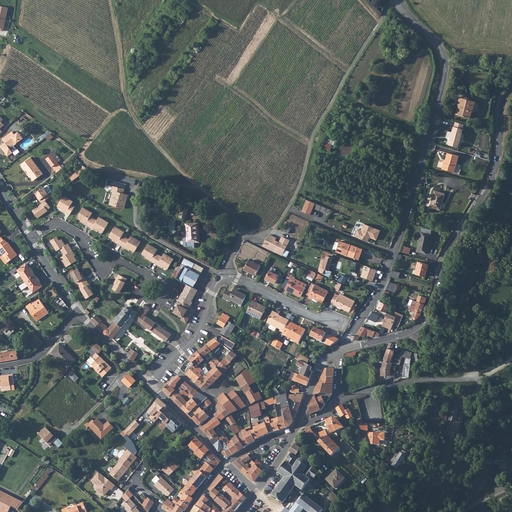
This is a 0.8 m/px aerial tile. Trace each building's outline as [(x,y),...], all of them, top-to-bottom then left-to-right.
[(8,8),(0,6),(0,30),(3,31),(8,8)] [(472,112),(475,101),(460,97),(457,108),(458,108),(456,115),(470,118),(472,112)] [(458,147),(464,124),(455,122),(449,144),(458,147)] [(2,148),(8,156),(13,152),(11,150),(16,146),(14,143),(16,142),(17,143),(23,138),(18,132),(15,134),(12,131),(2,139),(5,143),(3,144),(4,146),(2,148)] [(51,133),(52,132),(50,131),(38,139),(40,142),(46,137),(51,133)] [(327,143),(325,142),(323,148),(330,150),(332,145),(335,145),(336,142),(329,139),(327,143)] [(61,160),(55,152),(46,159),(52,167),(61,160)] [(457,164),(459,156),(447,153),(445,163),(444,163),(442,169),(458,173),(460,165),(457,164)] [(31,157),(22,164),(34,181),(43,174),(31,157)] [(81,169),(76,173),(79,176),(88,170),(85,167),(81,170),(81,169)] [(41,203),(45,200),(51,196),(49,193),(51,191),(51,190),(48,185),(47,185),(44,187),(43,187),(35,193),(40,200),(39,200),(41,203)] [(113,191),(109,205),(124,209),(126,202),(123,201),(125,194),(123,193),(125,189),(113,186),(112,191),(113,191)] [(440,210),(445,194),(434,191),(430,207),(440,210)] [(67,212),(66,213),(70,215),(75,207),(71,205),(73,201),(64,196),(57,206),(62,209),(67,212)] [(45,200),(41,203),(32,210),(38,218),(43,214),(41,212),(46,209),(47,210),(51,207),(45,200)] [(313,208),(315,203),(307,200),(302,211),(310,215),(313,208)] [(331,210),(321,206),(319,210),(329,215),(331,210)] [(90,216),(93,213),(83,207),(77,218),(81,220),(86,223),(85,224),(89,226),(92,229),(93,227),(98,230),(102,233),(109,222),(99,217),(97,220),(94,218),(90,216)] [(189,209),(182,207),(179,217),(186,219),(189,209)] [(374,232),(375,228),(361,222),(355,237),(368,242),(372,232),(374,232)] [(183,238),(184,245),(184,246),(185,246),(191,246),(192,248),(195,248),(195,242),(199,242),(198,223),(186,223),(186,237),(185,237),(184,237),(183,238)] [(123,235),(125,232),(115,226),(109,237),(113,239),(118,242),(117,243),(121,246),(124,248),(125,247),(130,249),(134,252),(141,241),(131,236),(129,239),(126,237),(123,235)] [(431,234),(421,232),(417,252),(427,254),(431,234)] [(267,238),(266,239),(262,246),(287,257),(290,251),(285,249),(290,240),(282,237),(279,242),(275,241),(276,238),(270,235),(267,238)] [(59,240),(57,237),(50,241),(57,251),(60,249),(62,252),(64,255),(61,257),(67,267),(77,260),(75,256),(72,251),(73,251),(70,247),(68,243),(66,245),(65,246),(61,239),(59,240)] [(4,240),(0,243),(0,247),(0,248),(0,249),(4,254),(9,261),(9,262),(17,255),(13,250),(14,249),(8,242),(7,243),(5,240),(4,240)] [(359,260),(362,249),(339,241),(336,252),(359,260)] [(158,249),(148,243),(142,254),(146,257),(151,260),(150,261),(154,263),(158,265),(158,264),(163,267),(167,269),(174,259),(164,253),(162,257),(159,255),(156,253),(158,249)] [(410,248),(404,246),(402,252),(409,254),(410,248)] [(332,258),(333,254),(323,252),(321,259),(322,259),(318,272),(330,277),(332,272),(329,271),(330,265),(333,258),(332,258)] [(1,257),(6,264),(9,261),(4,254),(1,257)] [(194,264),(185,258),(182,263),(192,268),(191,269),(200,274),(204,268),(195,263),(194,264)] [(249,260),(244,269),(256,275),(260,266),(249,260)] [(418,262),(415,274),(426,276),(429,265),(418,262)] [(18,270),(26,281),(35,275),(27,263),(18,270)] [(183,265),(179,263),(171,276),(176,278),(183,265)] [(184,265),(177,279),(187,284),(193,288),(200,274),(191,269),(184,265)] [(364,269),(361,277),(373,281),(376,272),(377,270),(368,267),(367,270),(364,269)] [(81,273),(78,268),(71,273),(79,285),(87,298),(94,294),(91,289),(88,285),(89,284),(87,280),(85,277),(83,278),(81,273)] [(400,272),(393,270),(391,277),(398,279),(400,272)] [(269,271),(265,279),(275,284),(279,275),(269,271)] [(315,274),(316,273),(310,271),(308,276),(314,279),(316,275),(315,274)] [(116,284),(113,288),(120,292),(127,279),(119,274),(117,278),(119,279),(116,284),(116,283),(116,284)] [(43,286),(35,275),(26,281),(19,286),(22,290),(29,286),(33,292),(43,286)] [(347,277),(341,275),(338,281),(344,283),(347,277)] [(289,280),(285,289),(301,297),(307,284),(295,278),(294,280),(290,278),(289,280)] [(395,293),(398,285),(389,282),(386,289),(395,293)] [(315,284),(312,283),(306,295),(309,296),(315,284)] [(187,284),(178,300),(179,300),(180,301),(190,306),(192,303),(191,302),(193,298),(193,297),(194,294),(195,294),(198,290),(193,288),(187,284)] [(323,303),(329,291),(315,284),(309,296),(308,298),(312,299),(313,298),(318,301),(323,303)] [(231,302),(231,300),(241,305),(246,296),(234,290),(231,294),(226,291),(223,298),(231,302)] [(354,303),(339,296),(336,294),(332,301),(331,303),(350,312),(350,311),(354,303)] [(355,301),(340,294),(339,296),(354,303),(355,301)] [(422,310),(425,310),(426,308),(427,305),(424,304),(427,298),(419,295),(417,301),(413,300),(411,306),(409,310),(414,311),(412,318),(416,320),(420,315),(422,310)] [(27,306),(37,321),(49,312),(40,299),(32,304),(31,303),(27,306)] [(183,317),(181,320),(186,323),(191,315),(187,313),(186,312),(187,310),(188,310),(189,310),(191,307),(190,306),(180,301),(178,305),(174,312),(183,317)] [(253,301),(247,313),(260,320),(266,308),(253,301)] [(387,313),(390,305),(380,301),(376,308),(387,313)] [(144,304),(134,318),(155,333),(166,341),(171,334),(160,326),(147,316),(147,317),(145,316),(150,308),(144,304)] [(123,327),(132,315),(131,314),(133,311),(128,306),(125,310),(124,309),(115,320),(116,320),(110,329),(101,321),(102,320),(96,315),(92,320),(104,332),(105,332),(105,333),(105,334),(106,334),(107,334),(108,334),(112,339),(122,327),(122,326),(123,327)] [(280,331),(283,333),(289,321),(285,319),(279,316),(279,315),(273,311),(267,323),(270,324),(268,328),(275,332),(277,328),(280,329),(280,331)] [(372,312),(368,319),(376,322),(379,315),(372,312)] [(398,327),(403,315),(395,312),(394,316),(387,313),(381,326),(391,330),(395,321),(396,322),(394,326),(398,327)] [(224,327),(228,321),(230,318),(223,314),(217,324),(224,328),(224,327)] [(232,332),(235,326),(228,321),(224,327),(232,332)] [(305,330),(289,321),(283,333),(282,334),(286,336),(287,335),(294,338),(293,340),(293,341),(298,344),(305,330)] [(362,326),(353,340),(357,341),(361,336),(367,338),(368,335),(373,337),(379,335),(380,333),(362,326)] [(224,328),(221,333),(228,338),(232,332),(224,327),(224,328)] [(314,327),(310,336),(322,342),(326,333),(314,327)] [(419,331),(413,335),(410,337),(408,342),(418,345),(423,333),(419,331)] [(37,349),(43,343),(33,332),(27,337),(37,349)] [(220,342),(232,350),(235,344),(223,337),(220,342)] [(218,347),(221,343),(215,339),(206,345),(212,352),(214,350),(218,347)] [(384,361),(396,364),(400,364),(402,356),(406,357),(407,351),(402,350),(401,355),(394,353),(395,350),(392,349),(394,344),(391,342),(389,343),(384,361)] [(92,348),(97,352),(93,356),(96,359),(93,362),(93,367),(103,377),(112,367),(98,354),(103,349),(97,343),(92,348)] [(60,344),(52,352),(68,368),(75,360),(60,344)] [(212,352),(206,345),(197,352),(203,360),(212,352)] [(130,351),(128,354),(127,355),(134,361),(140,354),(137,352),(133,349),(130,351)] [(0,353),(0,361),(18,359),(17,350),(0,353)] [(234,359),(237,355),(231,351),(228,354),(234,359)] [(403,371),(403,377),(409,376),(412,358),(410,357),(412,353),(407,351),(406,357),(404,365),(403,371)] [(198,366),(204,362),(203,360),(197,352),(190,358),(196,367),(198,366)] [(418,353),(415,353),(413,365),(422,366),(423,359),(417,358),(418,353)] [(224,357),(230,363),(234,359),(228,354),(224,357)] [(226,367),(229,365),(230,363),(224,357),(220,361),(226,367)] [(303,358),(301,361),(298,360),(296,365),(302,368),(299,374),(309,378),(312,371),(310,370),(311,368),(311,367),(309,366),(311,362),(303,358)] [(217,379),(222,374),(216,366),(217,365),(212,359),(208,363),(213,368),(210,372),(217,379)] [(226,367),(220,361),(219,362),(217,365),(216,366),(222,374),(228,369),(226,367)] [(381,375),(375,375),(376,383),(395,377),(396,364),(384,361),(382,368),(381,368),(381,375)] [(194,369),(192,366),(190,368),(185,373),(195,382),(202,376),(200,374),(203,371),(202,370),(198,366),(196,367),(195,368),(194,369)] [(249,386),(255,383),(248,369),(236,378),(242,388),(249,384),(249,386)] [(320,394),(332,394),(334,370),(325,369),(321,376),(314,395),(315,395),(320,395),(320,394)] [(281,373),(277,370),(273,376),(276,378),(281,373)] [(210,385),(217,379),(210,372),(204,378),(207,381),(206,381),(210,385)] [(129,388),(136,380),(129,373),(122,380),(129,388)] [(14,384),(13,374),(0,375),(0,379),(1,391),(11,389),(10,385),(14,384)] [(165,392),(169,397),(174,401),(184,390),(180,387),(174,393),(174,392),(173,389),(177,385),(178,383),(177,383),(178,382),(182,385),(185,382),(178,376),(171,380),(163,391),(165,392)] [(206,381),(207,381),(204,378),(202,376),(195,382),(202,388),(207,388),(210,385),(206,381)] [(185,382),(182,385),(180,387),(184,390),(185,390),(189,385),(185,382)] [(258,401),(263,399),(255,383),(249,386),(252,391),(247,394),(251,404),(257,401),(258,401)] [(189,394),(194,388),(190,384),(189,385),(185,390),(189,394)] [(245,395),(247,394),(252,391),(249,386),(249,384),(242,388),(245,395)] [(186,397),(189,400),(191,398),(198,392),(194,388),(189,394),(186,397)] [(174,401),(181,408),(189,400),(186,397),(189,394),(185,390),(184,390),(174,401)] [(239,396),(234,391),(226,396),(224,393),(218,398),(219,400),(231,414),(246,407),(239,396)] [(198,392),(191,398),(194,402),(203,395),(198,392)] [(315,396),(321,410),(332,394),(320,394),(320,395),(315,395),(314,395),(314,396),(315,396)] [(203,395),(194,402),(197,405),(200,403),(207,398),(203,395)] [(281,403),(283,411),(284,417),(286,428),(287,427),(289,426),(292,425),(293,421),(287,395),(285,395),(282,395),(279,396),(277,396),(277,399),(276,399),(277,404),(281,403)] [(287,395),(293,421),(303,395),(287,395)] [(315,396),(314,396),(310,405),(308,406),(310,414),(321,410),(315,396)] [(191,410),(196,416),(202,412),(197,405),(194,402),(191,398),(189,400),(181,408),(187,414),(191,410)] [(212,404),(207,398),(200,403),(205,410),(212,405),(212,404)] [(166,406),(158,399),(157,400),(148,411),(152,415),(158,409),(161,412),(165,408),(166,406)] [(231,414),(219,400),(216,406),(219,410),(226,417),(231,414)] [(250,408),(251,410),(252,419),(255,417),(261,414),(260,410),(266,409),(264,401),(250,408)] [(344,404),(347,409),(352,406),(348,401),(344,404)] [(205,410),(200,403),(197,405),(202,412),(203,411),(205,410)] [(336,408),(341,417),(345,415),(348,420),(353,417),(349,409),(346,411),(342,404),(336,408)] [(452,406),(448,419),(455,421),(459,407),(452,406)] [(158,414),(160,416),(160,417),(167,424),(168,423),(174,417),(165,408),(161,412),(158,414)] [(226,417),(219,410),(214,415),(216,417),(220,422),(226,417)] [(208,417),(209,416),(203,411),(202,412),(196,416),(192,419),(198,425),(200,425),(205,421),(206,420),(208,417)] [(236,421),(233,416),(226,420),(231,427),(235,434),(240,431),(235,422),(236,421)] [(168,423),(171,426),(176,430),(182,424),(174,417),(168,423)] [(220,422),(216,417),(212,420),(207,425),(201,429),(206,434),(207,433),(213,429),(221,423),(220,422)] [(278,418),(280,430),(286,428),(284,417),(278,418)] [(338,420),(333,417),(326,420),(331,433),(344,428),(338,420)] [(85,425),(88,428),(90,426),(95,421),(92,418),(85,425)] [(90,426),(102,439),(114,427),(109,421),(105,425),(98,418),(95,421),(90,426)] [(268,418),(265,419),(264,419),(269,433),(280,430),(278,418),(268,421),(268,418)] [(255,430),(258,438),(269,433),(264,419),(253,424),(255,430)] [(139,425),(135,421),(124,431),(127,434),(129,436),(139,425)] [(46,427),(38,434),(50,446),(53,442),(56,445),(60,442),(46,427)] [(315,434),(310,427),(305,430),(312,440),(314,438),(316,436),(315,434)] [(247,429),(243,431),(245,434),(249,444),(254,441),(254,440),(251,431),(251,430),(251,431),(248,432),(247,429)] [(455,432),(443,429),(442,434),(446,435),(453,437),(455,432)] [(180,442),(190,432),(188,430),(178,440),(180,442)] [(222,440),(233,455),(244,448),(238,439),(236,436),(234,438),(234,440),(231,441),(230,439),(226,435),(223,430),(222,431),(226,438),(222,440)] [(325,430),(315,434),(316,436),(319,441),(324,437),(328,436),(325,430)] [(217,433),(211,438),(210,439),(215,446),(222,440),(217,433)] [(380,445),(380,440),(385,441),(385,433),(367,433),(371,444),(380,445)] [(118,462),(119,462),(128,469),(138,458),(135,456),(138,452),(135,444),(129,437),(129,436),(127,434),(124,437),(127,441),(129,442),(125,447),(128,450),(126,452),(124,450),(121,451),(118,454),(119,457),(121,459),(118,462)] [(245,434),(238,439),(244,448),(248,444),(249,444),(245,434)] [(329,437),(325,438),(324,437),(319,441),(318,442),(332,456),(340,449),(339,448),(340,447),(339,445),(338,446),(329,437)] [(201,460),(210,451),(197,438),(189,446),(196,453),(194,454),(200,461),(201,460)] [(221,451),(228,457),(233,455),(222,440),(215,446),(219,452),(221,451)] [(301,448),(295,444),(289,451),(296,456),(301,448)] [(220,463),(221,462),(210,451),(201,460),(208,465),(207,465),(206,464),(200,471),(199,472),(207,478),(211,473),(215,468),(220,463)] [(394,463),(392,465),(397,469),(406,456),(400,452),(397,458),(394,456),(391,461),(394,463)] [(297,459),(290,454),(288,457),(287,458),(289,460),(287,463),(286,462),(278,472),(285,477),(272,495),(284,503),(295,486),(302,491),(309,482),(308,481),(309,479),(312,481),(315,478),(317,475),(309,468),(306,472),(303,470),(307,465),(307,464),(307,462),(306,461),(305,460),(303,459),(302,459),(301,460),(300,460),(299,461),(296,465),(294,463),(297,459)] [(235,463),(242,470),(246,465),(244,463),(247,461),(251,458),(248,455),(235,463)] [(191,458),(189,461),(195,467),(198,463),(196,462),(195,463),(191,458)] [(171,460),(165,466),(162,469),(169,476),(178,467),(171,460)] [(248,466),(246,465),(242,470),(253,482),(255,482),(263,471),(261,469),(260,468),(255,463),(253,460),(249,463),(250,463),(253,466),(251,468),(248,466)] [(113,471),(110,474),(118,481),(121,477),(122,477),(128,469),(119,462),(113,470),(113,471)] [(192,479),(191,481),(189,482),(198,489),(202,483),(206,478),(207,478),(199,472),(200,471),(195,467),(193,469),(191,471),(196,475),(192,479)] [(331,477),(327,481),(335,489),(345,479),(337,470),(330,476),(331,477)] [(115,485),(99,472),(92,481),(98,486),(96,488),(96,490),(103,496),(105,495),(110,489),(111,490),(115,485)] [(211,492),(215,488),(221,481),(224,478),(219,474),(208,489),(211,492)] [(174,490),(162,478),(154,486),(161,491),(167,496),(168,496),(174,490)] [(185,486),(181,490),(191,497),(198,489),(189,482),(185,486)] [(230,483),(224,489),(226,491),(228,492),(233,486),(230,483)] [(235,498),(242,504),(247,498),(233,486),(228,492),(235,498)] [(211,496),(215,500),(220,494),(215,488),(211,492),(211,496)] [(135,495),(130,489),(123,497),(127,501),(122,505),(127,511),(139,511),(135,507),(136,506),(130,499),(135,495)] [(183,497),(181,499),(180,500),(188,506),(193,499),(191,497),(181,490),(179,494),(183,497)] [(0,511),(1,511),(8,511),(12,506),(19,509),(23,504),(0,492),(0,511)] [(215,500),(223,507),(228,511),(234,511),(235,511),(223,500),(225,498),(226,497),(221,493),(220,494),(215,500)] [(206,505),(209,501),(210,500),(205,494),(201,500),(206,505)] [(309,511),(320,511),(323,509),(304,495),(298,504),(297,503),(290,511),(289,510),(287,511),(299,511),(303,507),(309,511)] [(145,501),(142,504),(148,511),(154,503),(154,502),(146,497),(144,500),(145,501)] [(225,498),(223,500),(235,511),(242,504),(235,498),(234,500),(232,499),(230,503),(225,498)] [(173,503),(184,510),(185,511),(188,506),(180,500),(179,499),(178,501),(175,499),(173,503)] [(169,511),(182,511),(184,510),(173,503),(168,500),(163,507),(169,511)] [(196,506),(206,511),(205,511),(210,511),(211,511),(212,510),(211,508),(206,505),(201,500),(196,506)] [(86,511),(83,502),(77,505),(77,506),(69,510),(68,508),(63,510),(63,511),(86,511)]
